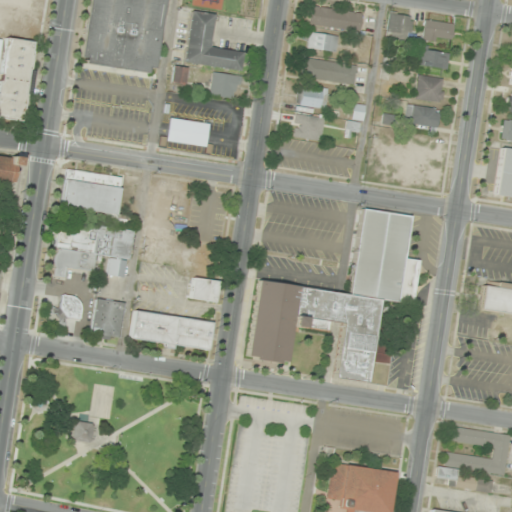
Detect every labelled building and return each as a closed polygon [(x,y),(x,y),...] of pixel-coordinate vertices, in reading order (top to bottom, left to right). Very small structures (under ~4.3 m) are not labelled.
[(88,0),(80,62),(153,72),(163,0),(88,0)] [(362,13),(311,6),(308,25),(359,32),(362,13)] [(182,63),(240,71),(243,52),(209,47),(214,13),(189,10),(182,63)] [(384,34),(407,41),(414,19),(392,12),(384,34)] [(421,40),(451,43),(453,23),(424,20),(421,40)] [(337,36),(308,32),(306,49),(335,54),(337,36)] [(0,118),(22,121),(32,41),(3,38),(0,63),(0,118)] [(414,65),(447,69),(449,52),(416,48),(414,65)] [(300,76),(352,84),(355,66),(304,57),(300,76)] [(184,84),(186,67),(172,65),(170,83),(184,84)] [(239,96),(238,73),(209,74),(210,98),(239,96)] [(442,101),(444,78),(416,76),(414,99),(442,101)] [(296,103),(323,109),(326,93),(299,88),(296,103)] [(439,110),(407,103),(403,122),(435,129),(439,110)] [(320,140),(323,117),(295,114),(292,137),(320,140)] [(166,141),(204,147),(208,122),(169,116),(166,141)] [(511,141),(511,120),(503,120),(501,140),(511,141)] [(493,195),(511,197),(511,148),(500,147),(493,195)] [(0,184),(14,186),(17,156),(0,154),(0,184)] [(116,215),(121,178),(65,170),(60,208),(116,215)] [(174,220),(176,213),(183,215),(187,197),(160,191),(155,216),(174,220)] [(256,280),(246,358),(285,363),(289,326),(327,331),(328,322),(340,324),(333,378),(366,382),(377,299),(411,304),(416,259),(403,258),(408,215),(359,209),(349,292),(256,280)] [(93,271),(96,255),(108,257),(105,275),(125,278),(131,231),(93,226),(89,253),(56,248),(52,275),(64,277),(65,267),(93,271)] [(214,303),(217,281),(192,278),(188,299),(214,303)] [(59,316),(78,319),(82,299),(63,295),(59,316)] [(99,335),(118,338),(123,303),(95,298),(91,326),(100,328),(99,335)] [(207,350),(211,321),(133,311),(130,340),(207,350)] [(88,441),(90,427),(88,424),(74,422),(72,423),(69,438),(71,441),(85,443),(88,441)] [(509,434),(448,426),(446,440),(491,447),(490,458),(446,452),(444,466),(436,465),(435,477),(454,479),(453,487),(490,492),(492,476),(503,477),(509,434)] [(344,511),(343,511),(384,511),(391,471),(328,461),(322,498),(337,501),(335,509),(344,511)]
